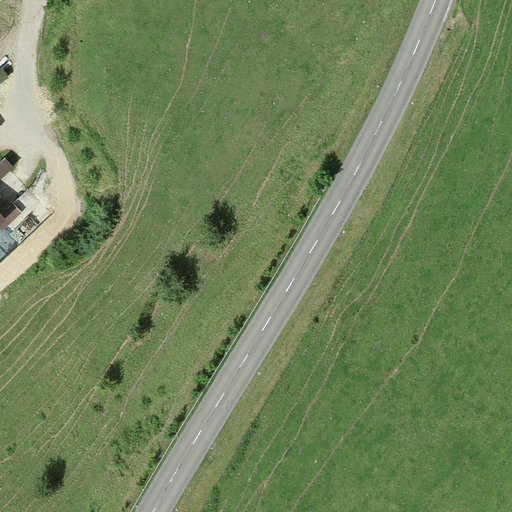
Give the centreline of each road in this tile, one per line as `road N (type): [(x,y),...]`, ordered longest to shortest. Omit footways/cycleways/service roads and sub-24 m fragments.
road 1 (tertiary): [(434,0),(361,161),(152,511)]
road 2 (track): [(0,277),(66,215),(23,75),(25,0)]
